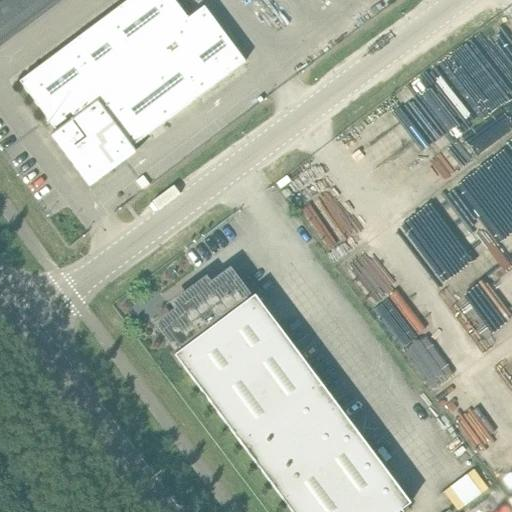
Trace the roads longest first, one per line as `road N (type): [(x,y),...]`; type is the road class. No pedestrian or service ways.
road 1 (unclassified): [(24,333),(469,0)]
road 2 (unclassified): [(159,511),(24,333)]
